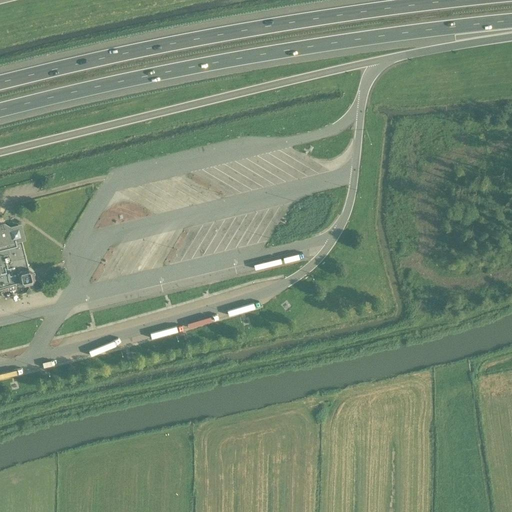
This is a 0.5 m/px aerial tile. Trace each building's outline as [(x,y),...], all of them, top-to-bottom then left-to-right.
[(262,137),(234,141),(235,146),(263,142),(262,137)] [(318,171),(320,163),(290,153),(288,157),(282,155),(280,161),(271,158),(268,167),(286,173),(297,177),(299,171),(308,174),(310,169),(318,171)] [(248,170),(273,182),(276,175),(251,164),(248,170)] [(0,285),(19,281),(24,284),(32,282),(35,277),(33,270),(28,267),(21,240),(24,235),(22,227),(17,224),(0,228),(0,285)] [(209,231),(195,254),(200,257),(214,233),(209,231)] [(172,237),(171,240),(162,235),(148,264),(154,267),(157,260),(163,263),(175,239),(172,237)] [(113,273),(118,276),(135,247),(129,244),(113,273)]
